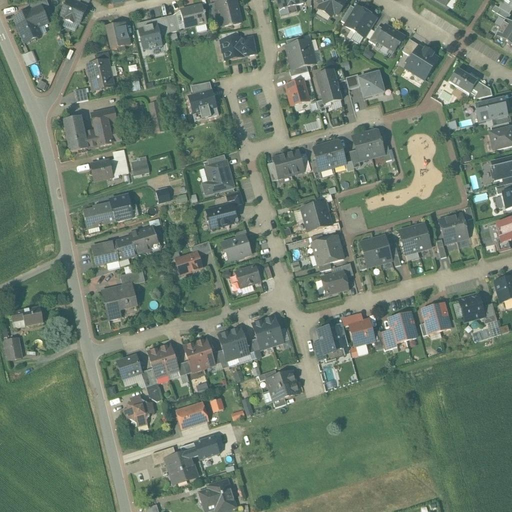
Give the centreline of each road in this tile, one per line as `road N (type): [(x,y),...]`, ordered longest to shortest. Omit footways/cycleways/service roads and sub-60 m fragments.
road 1 (residential): [(511,262),(303,321),(288,298)]
road 2 (residential): [(288,298),(89,352)]
road 3 (residential): [(125,511),(89,352)]
road 4 (residential): [(68,255),(36,108)]
road 5 (residential): [(288,298),(248,155)]
road 6 (residential): [(400,13),(511,80)]
